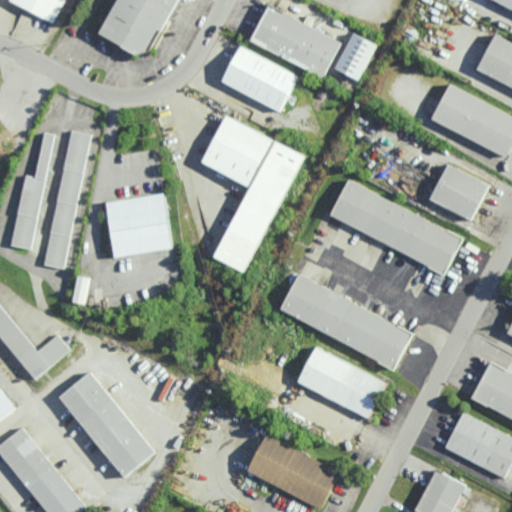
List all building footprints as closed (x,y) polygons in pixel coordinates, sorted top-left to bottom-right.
[(12,0),(11,2),(56,23),(67,0),(12,0)] [(117,0),(100,35),(139,53),(141,49),(152,53),(177,0),(117,0)] [(511,0),(489,0),(511,9),(511,0)] [(251,42),(326,76),(343,40),(268,5),(251,42)] [(378,44),(354,32),(336,68),(360,80),(378,44)] [(511,86),(511,42),(495,34),(478,71),(511,86)] [(283,110),(300,74),(240,46),(223,82),(283,110)] [(433,120),(508,156),(511,147),(511,113),(450,84),(433,120)] [(251,185),(218,258),(249,272),(304,152),(225,116),(204,164),(251,185)] [(90,133),(70,130),(47,265),(67,268),(90,133)] [(13,245),(33,249),(42,196),(58,199),(64,164),(58,163),(62,137),(44,134),(37,176),(25,174),(13,245)] [(490,184),(449,164),(431,199),(472,220),(490,184)] [(447,271),(464,234),(348,182),(331,219),(447,271)] [(173,249),(166,194),(108,200),(115,256),(173,249)] [(281,311),(396,367),(414,331),(299,275),(281,311)] [(0,335),(34,379),(71,351),(58,335),(37,352),(0,304),(0,335)] [(299,383),(370,417),(387,381),(316,347),(299,383)] [(511,372),(490,363),(473,400),(511,417),(511,372)] [(125,477),(156,453),(91,371),(60,396),(125,477)] [(0,421),(16,409),(0,389),(0,421)] [(446,449),(507,477),(511,465),(511,435),(463,412),(446,449)] [(0,445),(0,449),(49,511),(83,511),(88,508),(24,427),(0,445)] [(341,471),(267,434),(248,472),(322,508),(341,471)] [(453,511),(465,483),(435,470),(417,511),(453,511)]
